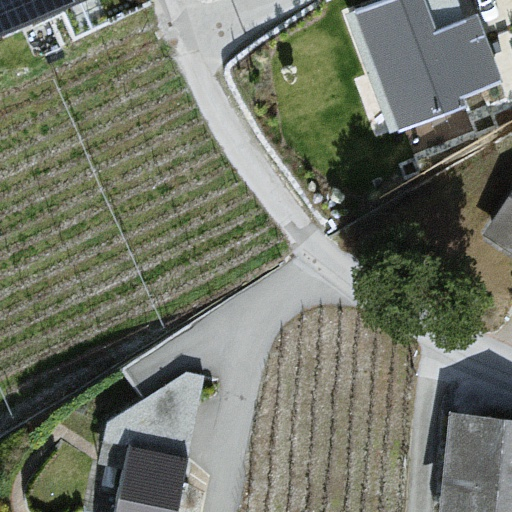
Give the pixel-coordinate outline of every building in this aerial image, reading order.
[(0,0),(0,29),(69,0),(0,0)] [(435,34),(421,0),(393,0),(356,14),(399,127),(463,103),(460,94),(499,79),(475,18),(435,34)] [(511,189),(482,235),(511,254),(511,189)] [(511,511),(511,424),(433,413),(417,511),(511,511)] [(109,451),(96,511),(158,511),(168,462),(109,451)]
